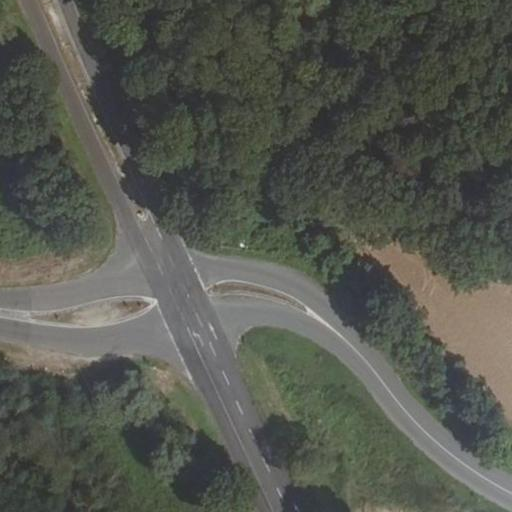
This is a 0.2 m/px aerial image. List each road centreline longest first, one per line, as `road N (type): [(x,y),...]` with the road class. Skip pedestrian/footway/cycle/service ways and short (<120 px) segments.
road 1 (tertiary): [(166,267),(44,0)]
road 2 (tertiary): [(511,493),(415,423),(328,325)]
road 3 (tertiary): [(191,320),(279,511)]
road 4 (tertiary): [(0,328),(84,343),(191,320)]
road 5 (tertiary): [(328,325),(313,299),(287,280),(166,267)]
road 6 (tertiary): [(166,267),(39,300),(0,297)]
road 7 (tertiary): [(191,320),(242,310),(328,325)]
